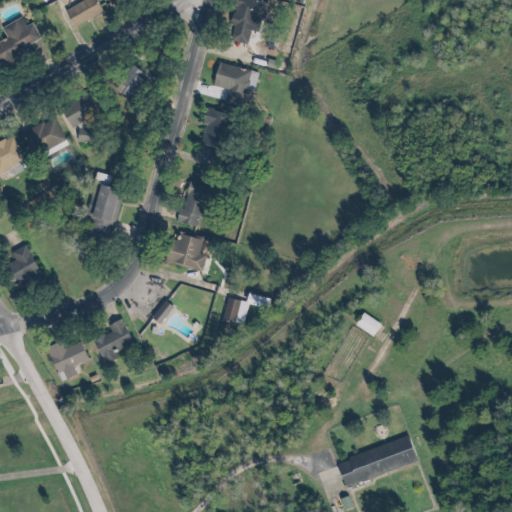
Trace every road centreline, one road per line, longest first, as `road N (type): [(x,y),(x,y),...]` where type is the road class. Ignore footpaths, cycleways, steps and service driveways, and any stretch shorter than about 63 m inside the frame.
road 1 (residential): [(0,326),(121,292),(153,267),(208,0)]
road 2 (residential): [(0,105),(196,0)]
road 3 (tertiary): [(107,511),(11,324)]
